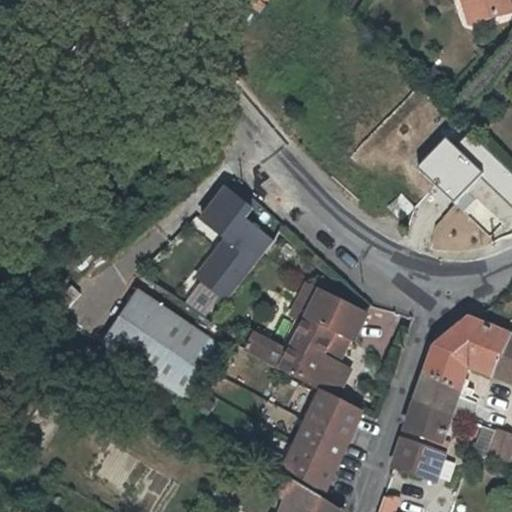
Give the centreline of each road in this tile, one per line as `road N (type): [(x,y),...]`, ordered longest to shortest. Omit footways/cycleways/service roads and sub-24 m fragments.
road 1 (residential): [(154,0),(300,192),(361,246),(440,279)]
road 2 (residential): [(440,279),(361,511)]
road 3 (residential): [(113,0),(0,211)]
